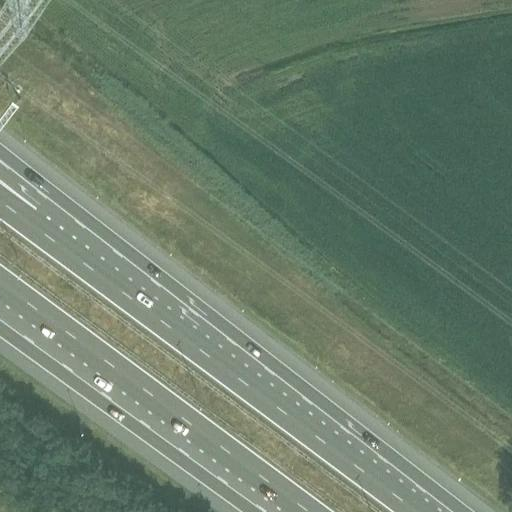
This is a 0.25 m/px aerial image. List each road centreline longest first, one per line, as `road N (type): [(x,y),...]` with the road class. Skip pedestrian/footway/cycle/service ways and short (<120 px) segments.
road 1 (motorway): [(417,511),(28,221)]
road 2 (motorway): [(0,292),(295,511)]
